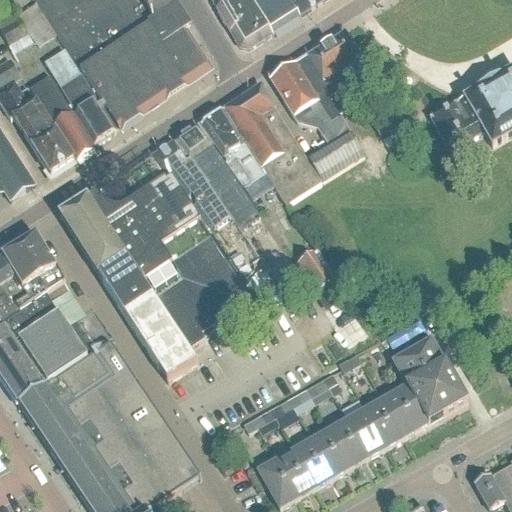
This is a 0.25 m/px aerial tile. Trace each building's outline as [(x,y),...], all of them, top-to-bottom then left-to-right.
[(46,47),(56,40),(119,135),(121,133),(117,127),(137,114),(140,118),(142,117),(141,116),(147,112),(147,113),(149,112),(149,111),(154,108),(155,108),(156,107),(156,106),(162,103),(164,102),(161,98),(182,84),(184,88),(186,87),(191,83),(191,84),(193,83),(193,82),(198,79),(198,80),(200,78),(199,78),(204,75),(205,75),(206,74),(205,72),(201,67),(202,66),(201,64),(200,65),(196,60),(198,59),(196,57),(195,58),(191,52),(193,51),(192,49),(190,50),(187,45),(188,44),(187,42),(185,43),(182,38),(190,33),(168,0),(33,0),(31,2),(18,21),(38,52),(46,47)] [(208,0),(218,17),(223,14),(233,31),(228,34),(239,53),(249,55),(272,40),(247,0),(208,0)] [(247,0),(272,40),(299,23),(285,0),(269,0),(268,1),(267,0),(247,0)] [(267,0),(268,1),(268,0),(286,0),(300,22),(334,0),(267,0)] [(10,52),(29,41),(20,25),(1,36),(10,52)] [(339,121),(355,112),(381,96),(365,70),(345,38),(270,86),(298,130),(317,136),(326,150),(306,163),(322,188),(365,162),(339,121)] [(116,137),(97,107),(81,81),(80,82),(65,57),(45,69),(77,119),(75,120),(94,150),(97,148),(100,151),(106,147),(106,143),(116,137)] [(0,69),(0,95),(17,85),(5,66),(0,69)] [(511,77),(431,124),(451,158),(484,139),(492,153),(504,146),(505,146),(511,141),(511,77)] [(93,155),(61,100),(50,83),(29,96),(75,167),(93,155)] [(73,168),(74,168),(27,95),(20,99),(14,90),(0,98),(0,109),(11,126),(14,124),(32,153),(32,154),(47,176),(51,181),(50,181),(51,183),(52,182),(52,181),(73,168)] [(286,212),(321,190),(274,115),(275,115),(261,92),(259,93),(265,101),(231,122),(226,114),(224,116),(263,175),(286,212)] [(265,181),(248,154),(224,116),(201,131),(224,163),(226,165),(226,169),(237,184),(244,194),(265,181)] [(380,140),(395,131),(388,119),(373,129),(380,140)] [(260,222),(223,166),(198,133),(173,149),(190,169),(192,167),(208,189),(233,226),(240,237),(260,222)] [(0,200),(4,198),(10,207),(36,191),(0,135),(0,200)] [(173,149),(151,164),(171,185),(172,184),(187,205),(191,202),(215,238),(233,226),(208,189),(192,167),(190,169),(173,149)] [(96,199),(87,205),(111,241),(189,358),(188,357),(206,345),(202,340),(246,312),(252,321),(246,325),(252,335),(267,325),(255,305),(253,306),(168,187),(171,185),(151,164),(132,176),(134,180),(124,186),(136,205),(127,212),(120,215),(113,215),(107,212),(102,207),(96,199)] [(60,222),(160,377),(167,388),(196,370),(189,358),(111,241),(87,205),(60,222)] [(46,301),(64,289),(65,288),(36,241),(2,262),(2,263),(19,292),(22,297),(26,305),(16,312),(20,318),(46,301)] [(317,256),(315,257),(295,271),(315,301),(337,287),(317,256)] [(19,292),(2,263),(0,264),(0,331),(11,324),(2,312),(0,312),(0,292),(1,292),(14,313),(16,312),(26,305),(22,297),(19,292)] [(240,263),(231,268),(236,276),(245,271),(240,263)] [(290,305),(287,307),(291,312),(312,297),(293,268),(274,281),(290,305)] [(250,288),(272,322),(288,311),(266,278),(250,288)] [(87,323),(69,297),(64,289),(46,301),(89,364),(19,410),(87,511),(159,511),(201,484),(111,349),(99,357),(79,328),(87,323)] [(20,318),(11,324),(0,331),(0,381),(19,410),(89,364),(46,301),(20,318)] [(394,355),(411,345),(404,333),(387,343),(394,355)] [(406,393),(383,406),(406,445),(468,410),(431,346),(392,368),(406,393)] [(356,361),(347,366),(352,375),(361,370),(356,361)] [(328,394),(337,389),(332,380),(323,386),(328,394)] [(311,392),(305,396),(310,404),(328,394),(323,386),(311,392)] [(305,396),(288,406),(293,414),(310,404),(305,396)] [(288,406),(270,416),(275,424),(279,422),(283,428),(296,421),(292,415),(293,414),(288,406)] [(383,406),(365,417),(387,456),(406,445),(383,406)] [(270,416),(252,426),(257,435),(261,441),(279,431),(275,424),(270,416)] [(387,456),(365,417),(347,427),(369,466),(387,456)] [(257,435),(252,426),(243,431),(249,440),(257,435)] [(347,427),(329,437),(352,476),(369,466),(347,427)] [(352,476),(329,437),(311,447),(334,486),(352,476)] [(334,486),(311,447),(294,457),(316,496),(334,486)] [(316,496),(294,457),(282,464),(278,457),(272,460),(276,467),(298,506),(316,496)] [(288,511),(298,506),(276,467),(258,478),(277,511),(288,511)] [(511,511),(511,469),(511,470),(511,471),(489,483),(472,493),(482,511),(499,511),(503,510),(504,511),(511,511)]
